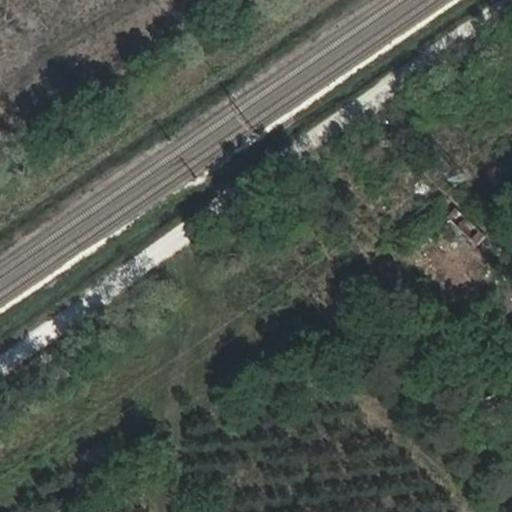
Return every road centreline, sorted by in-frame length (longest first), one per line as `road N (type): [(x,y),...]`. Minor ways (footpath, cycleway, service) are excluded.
road 1 (track): [(0,362),(511,0)]
road 2 (track): [(168,511),(198,306),(196,273),(174,242)]
